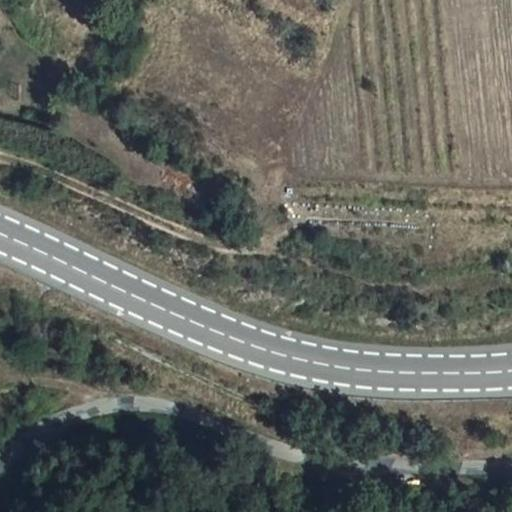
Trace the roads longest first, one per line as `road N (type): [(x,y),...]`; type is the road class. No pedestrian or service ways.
road 1 (secondary): [(511,369),(315,362),(168,311),(0,234)]
road 2 (unclassified): [(0,461),(85,411),(139,403),(291,454),(370,465),(511,467)]
